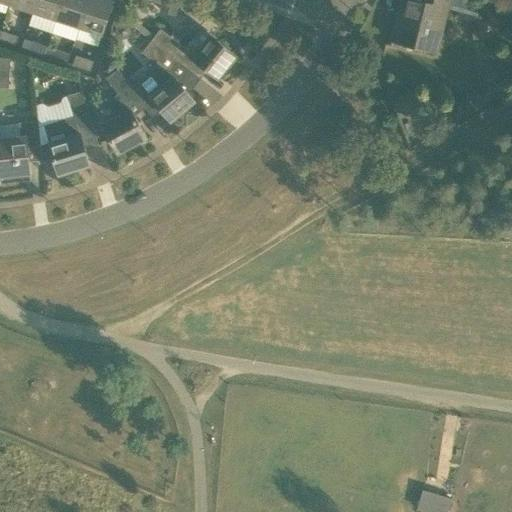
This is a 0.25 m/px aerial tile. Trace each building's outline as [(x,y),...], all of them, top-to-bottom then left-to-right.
[(11,0),(10,4),(33,12),(37,0),(11,0)] [(37,0),(33,12),(57,20),(63,0),(37,0)] [(63,0),(57,20),(80,27),(88,0),(63,0)] [(88,0),(80,27),(102,35),(103,35),(114,1),(111,0),(88,0)] [(449,0),(404,0),(401,14),(403,15),(401,22),(397,21),(392,40),(437,52),(449,0)] [(480,21),(471,22),(471,24),(473,40),(488,38),(486,21),(480,21)] [(161,29),(152,40),(178,61),(195,74),(203,65),(218,77),(236,55),(211,35),(201,48),(191,41),(185,48),(161,29)] [(1,31),(0,34),(0,40),(15,46),(18,36),(1,31)] [(27,50),(45,56),(48,46),(30,40),(27,50)] [(162,86),(150,96),(142,102),(146,107),(153,117),(162,110),(171,120),(195,100),(187,91),(188,90),(187,89),(186,90),(174,76),(173,76),(169,71),(178,61),(152,40),(142,52),(158,64),(150,71),(162,86)] [(48,46),(45,56),(67,63),(70,54),(48,46)] [(94,61),(76,55),(73,65),(91,71),(94,61)] [(377,69),(380,59),(366,56),(363,66),(377,69)] [(0,86),(9,88),(11,59),(0,57),(0,86)] [(146,107),(142,102),(118,69),(107,77),(118,93),(106,102),(114,118),(103,124),(118,152),(146,137),(135,115),(146,107)] [(99,146),(94,129),(82,91),(67,95),(74,116),(44,124),(59,174),(90,165),(86,150),(99,146)] [(0,115),(11,116),(11,104),(0,104),(0,115)] [(27,147),(41,145),(38,120),(19,122),(19,124),(0,126),(0,125),(0,180),(0,183),(31,180),(27,147)] [(422,487),(417,507),(435,511),(446,511),(451,496),(422,487)]
